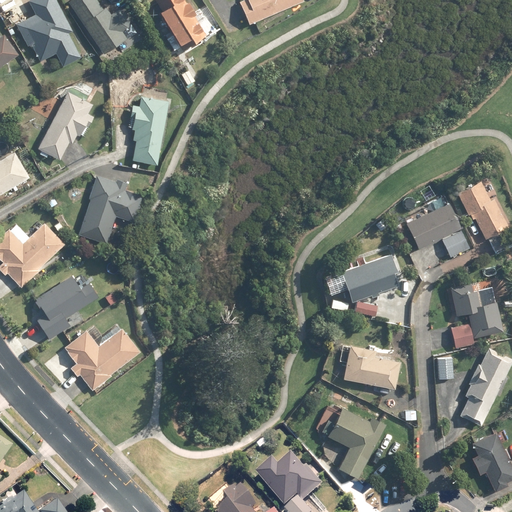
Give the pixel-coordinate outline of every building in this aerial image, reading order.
[(41,60),(56,52),(64,66),(81,57),(68,33),(73,30),(55,0),(30,0),(28,1),(34,13),(15,23),(27,45),(32,43),(41,60)] [(129,18),(125,11),(117,9),(111,13),(106,6),(102,8),(96,0),(68,0),(67,1),(103,54),(127,38),(122,30),(128,26),(129,18)] [(154,0),(173,33),(164,39),(172,51),(181,46),(182,48),(207,34),(188,1),(185,2),(184,0),(154,0)] [(241,0),(239,1),(249,25),(304,1),(303,0),(241,0)] [(0,66),(18,54),(4,33),(0,36),(0,66)] [(189,69),(181,73),(188,86),(196,82),(189,69)] [(87,113),(92,104),(67,91),(37,148),(58,160),(68,141),(72,143),(77,134),(82,136),(93,116),(87,113)] [(138,96),(130,141),(134,141),(131,160),(157,165),(168,101),(138,96)] [(0,192),(29,177),(15,151),(0,159),(0,192)] [(142,195),(124,189),(126,181),(117,178),(116,182),(95,175),(77,234),(107,243),(115,216),(134,221),(142,195)] [(458,194),(468,215),(477,211),(488,237),(508,227),(495,197),(489,200),(482,183),(458,194)] [(448,202),(405,222),(417,249),(461,228),(448,202)] [(0,263),(0,269),(5,275),(8,272),(20,286),(65,245),(44,223),(23,242),(10,228),(0,236),(0,258),(2,261),(0,263)] [(461,231),(442,239),(449,257),(469,248),(461,231)] [(371,294),(371,296),(372,297),(380,294),(379,290),(397,285),(393,271),(397,270),(392,255),(342,270),(351,300),(371,294)] [(341,270),(323,276),(330,295),(347,290),(341,270)] [(80,287),(71,274),(34,298),(48,320),(40,325),(49,338),(57,333),(70,324),(65,317),(98,296),(88,281),(80,287)] [(455,315),(469,312),(473,336),(502,330),(496,300),(478,304),(475,291),(451,296),(455,315)] [(112,292),(100,300),(105,308),(118,300),(112,292)] [(348,301),(332,299),(331,307),(347,309),(348,301)] [(377,305),(356,301),(354,312),(375,316),(377,305)] [(99,345),(86,329),(63,347),(75,363),(70,367),(76,376),(79,373),(92,390),(141,353),(121,328),(99,345)] [(471,333),(454,337),(456,348),(473,344),(471,333)] [(375,356),(376,348),(349,344),(343,378),(395,387),(400,361),(375,356)] [(468,384),(472,386),(459,415),(482,426),(511,358),(488,348),(481,365),(477,363),(468,384)] [(438,358),(438,378),(453,378),(453,359),(438,358)] [(368,420),(341,407),(327,434),(349,446),(337,468),(357,478),(385,423),(370,415),(368,420)] [(416,409),(404,410),(404,420),(416,419),(416,409)] [(476,471),(484,468),(494,490),(507,484),(506,481),(511,478),(511,466),(497,433),(473,444),(478,455),(470,458),(476,471)] [(0,457),(8,445),(0,439),(0,457)] [(298,498),(303,503),(322,486),(306,468),(302,471),(290,457),(278,468),(272,461),(255,475),(285,509),(298,498)] [(315,462),(308,468),(318,478),(324,473),(315,462)] [(232,493),(228,487),(210,502),(218,511),(274,511),(273,510),(270,511),(251,511),(256,509),(239,487),(232,493)] [(0,503),(0,511),(34,511),(19,490),(0,503)] [(63,511),(54,498),(37,510),(38,511),(63,511)] [(298,498),(285,509),(287,511),(310,511),(303,503),(298,498)]
